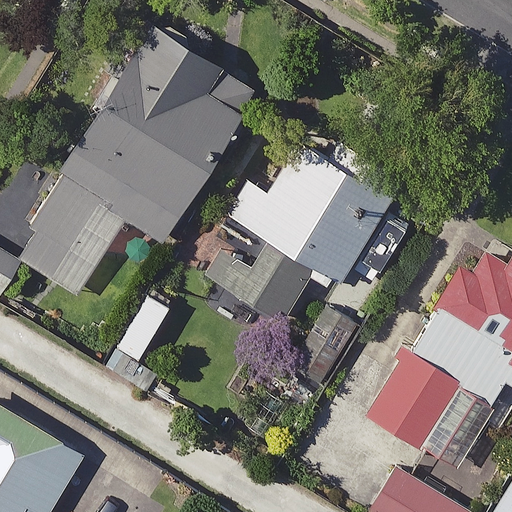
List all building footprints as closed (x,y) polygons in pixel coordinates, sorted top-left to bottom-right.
[(264,94),(162,28),(16,254),(80,296),(129,221),(172,249),(239,143),(234,140),(264,94)] [(249,356),(292,384),(310,396),(367,307),(340,289),(396,201),(358,176),(366,164),(342,149),(334,161),(320,152),(306,174),(297,168),(279,196),(255,181),(241,203),(250,209),(207,275),(274,317),(249,356)] [(511,276),(477,254),(445,305),(371,424),(456,477),(506,398),(511,402),(511,276)] [(0,511),(53,511),(85,461),(0,409),(0,511)] [(470,511),(403,469),(375,511),(470,511)] [(511,511),(511,490),(497,511),(511,511)]
